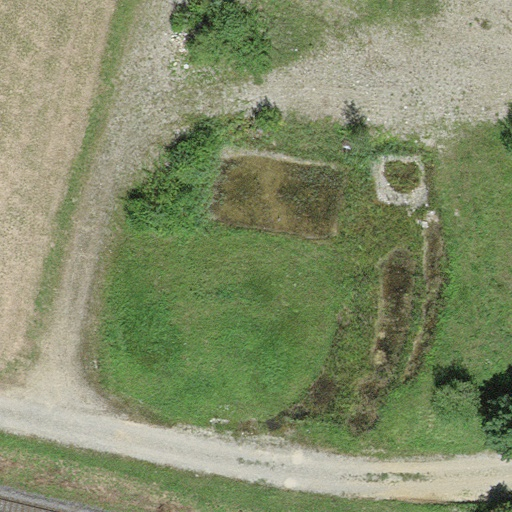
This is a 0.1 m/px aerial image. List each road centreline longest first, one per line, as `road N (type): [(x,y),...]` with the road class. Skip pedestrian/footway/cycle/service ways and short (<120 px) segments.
road 1 (track): [(511,473),(462,479),(186,456),(0,411)]
road 2 (track): [(37,420),(161,0)]
road 3 (track): [(511,73),(135,89)]
